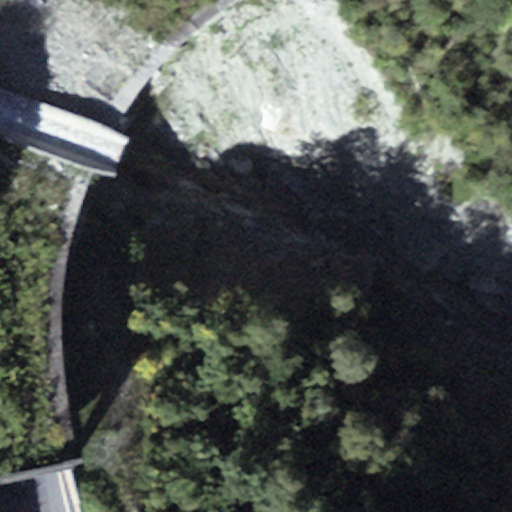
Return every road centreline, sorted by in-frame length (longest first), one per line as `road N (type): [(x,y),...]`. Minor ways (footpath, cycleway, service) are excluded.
road 1 (primary): [(125,0),(65,74),(21,180),(0,321)]
road 2 (primary): [(0,339),(29,511)]
